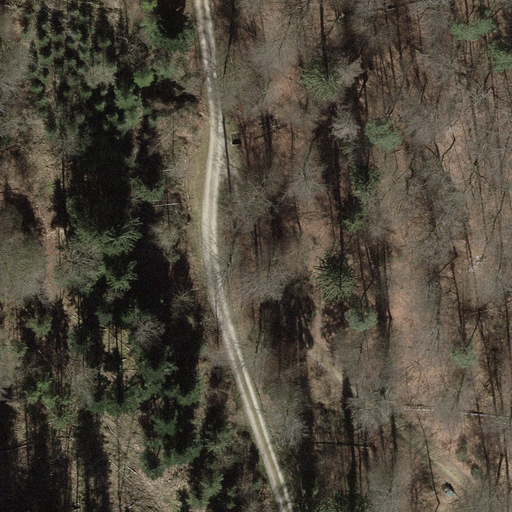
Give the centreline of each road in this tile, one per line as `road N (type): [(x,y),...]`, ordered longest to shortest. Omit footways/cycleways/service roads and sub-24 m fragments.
road 1 (track): [(292,511),(219,280),(225,109),(210,0)]
road 2 (track): [(220,187),(242,193),(262,265),(303,335),(498,511)]
